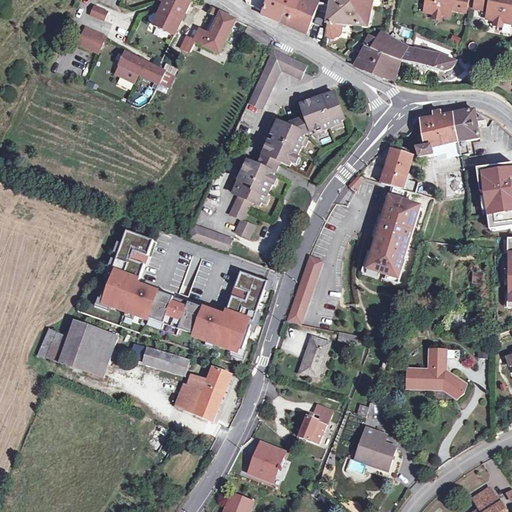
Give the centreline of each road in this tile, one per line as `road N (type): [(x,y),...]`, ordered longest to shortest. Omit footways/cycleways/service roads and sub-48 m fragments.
road 1 (tertiary): [(405,115),(344,173),(301,245),(227,457),(190,511)]
road 2 (unclassified): [(228,0),(385,94),(405,115)]
road 3 (residential): [(409,511),(449,472),(511,439)]
road 4 (unknown): [(242,148),(127,197)]
